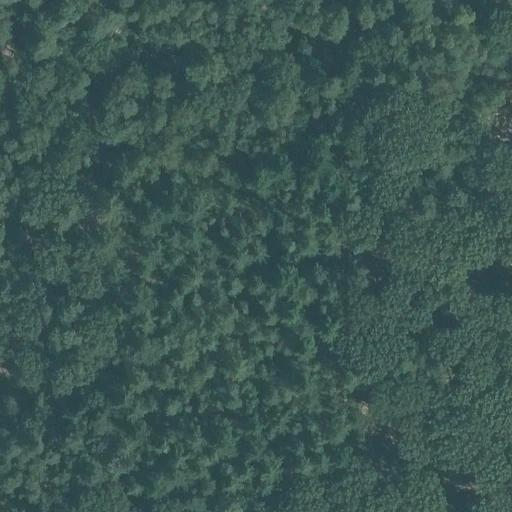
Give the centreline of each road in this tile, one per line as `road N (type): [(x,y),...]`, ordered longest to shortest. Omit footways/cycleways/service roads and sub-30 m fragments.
road 1 (track): [(136,511),(82,132),(398,85),(383,28),(357,15),(212,31),(101,29),(0,13)]
road 2 (track): [(134,467),(511,466)]
